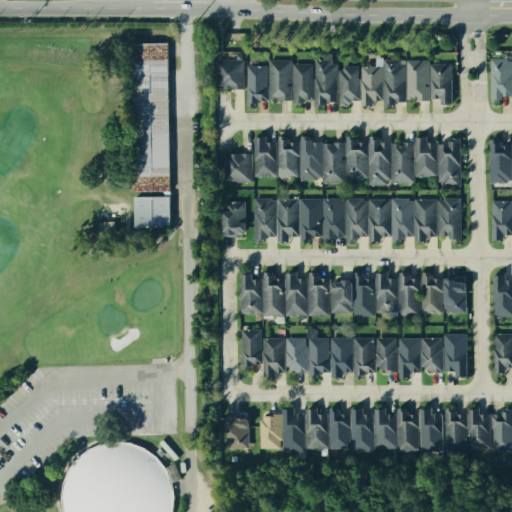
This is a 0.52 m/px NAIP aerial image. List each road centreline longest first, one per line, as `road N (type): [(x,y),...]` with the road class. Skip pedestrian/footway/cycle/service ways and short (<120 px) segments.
road 1 (residential): [(223,120),(511,121)]
road 2 (secondary): [(228,9),(511,15)]
road 3 (residential): [(231,261),(511,257)]
road 4 (residential): [(231,395),(511,396)]
road 5 (residential): [(471,16),(478,258)]
road 6 (secondary): [(0,9),(160,9)]
road 7 (residential): [(478,258),(480,396)]
road 8 (residential): [(231,261),(231,395)]
